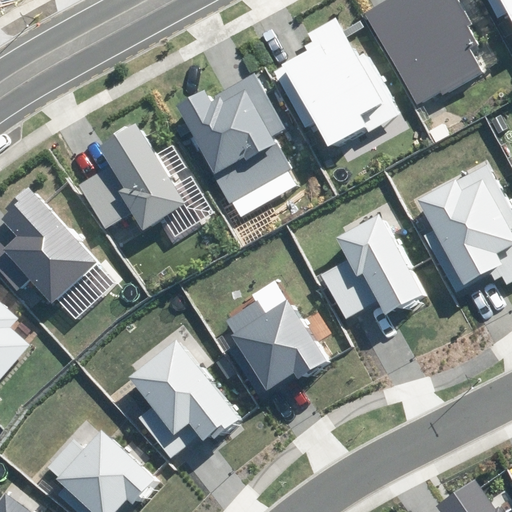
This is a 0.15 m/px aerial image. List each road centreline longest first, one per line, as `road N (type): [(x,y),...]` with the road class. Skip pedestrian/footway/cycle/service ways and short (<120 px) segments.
road 1 (residential): [(282,511),(511,386)]
road 2 (residential): [(193,0),(0,109)]
